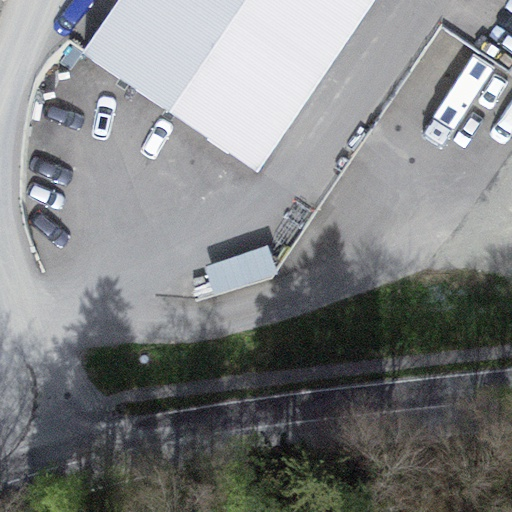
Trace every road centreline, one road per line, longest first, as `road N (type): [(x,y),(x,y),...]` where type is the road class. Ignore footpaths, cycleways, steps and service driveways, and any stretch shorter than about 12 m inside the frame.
road 1 (tertiary): [(33,469),(318,416),(511,397)]
road 2 (unclassified): [(0,347),(33,469)]
